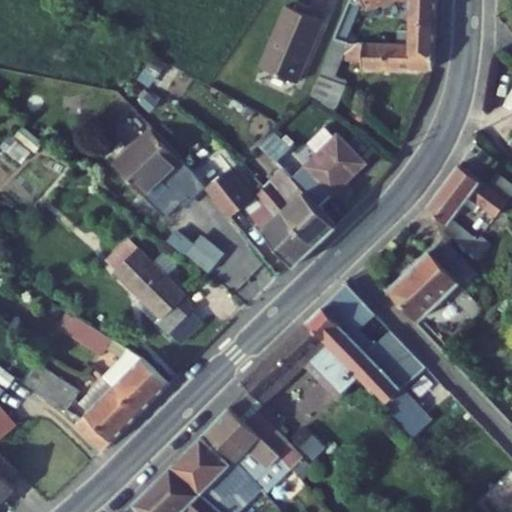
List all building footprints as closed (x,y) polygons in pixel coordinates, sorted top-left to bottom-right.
[(299,4),(286,0),(257,0),(240,55),(278,68),(299,4)] [(387,0),(387,8),(414,9),(413,0),(387,0)] [(341,27),(328,26),(328,38),(341,38),(341,47),(412,48),(414,9),(387,8),(387,23),(342,20),(341,27)] [(140,78),(153,84),(162,63),(150,57),(140,78)] [(339,107),(345,80),(319,74),(312,101),(339,107)] [(511,110),(494,127),(511,146),(511,110)] [(309,138),(281,164),(308,193),(357,147),(330,118),(326,122),(317,112),(299,128),(309,138)] [(140,121),(133,128),(156,148),(163,156),(169,151),(167,149),(140,121)] [(198,122),(167,149),(169,151),(176,157),(206,130),(198,122)] [(23,127),(1,152),(17,167),(40,142),(23,127)] [(156,148),(133,128),(105,156),(134,185),(163,156),(156,148)] [(209,147),(186,168),(216,201),(227,191),(280,250),(301,230),(249,173),(241,182),(209,147)] [(0,185),(16,170),(0,153),(0,185)] [(281,164),(271,153),(249,173),(301,230),(322,209),(308,193),(281,164)] [(464,163),(437,207),(455,220),(470,199),(494,219),(509,197),(464,163)] [(384,275),(413,306),(444,279),(468,305),(477,297),(453,270),(461,263),(432,231),(384,275)] [(198,236),(186,257),(211,271),(223,250),(198,236)] [(127,238),(104,262),(151,308),(146,313),(158,324),(180,301),(168,290),(174,284),(127,238)] [(357,279),(331,303),(359,332),(385,309),(357,279)] [(359,332),(331,303),(318,316),(337,336),(334,339),(369,374),(378,384),(381,381),(396,397),(410,384),(359,332)] [(253,379),(271,398),(289,381),(303,396),(310,396),(327,413),(369,374),(334,339),(337,336),(318,316),(253,379)] [(122,342),(98,328),(92,340),(87,338),(81,347),(102,359),(106,353),(113,357),(122,342)] [(101,378),(129,403),(159,373),(136,350),(130,347),(101,378)] [(129,403),(101,378),(86,363),(84,365),(68,360),(46,349),(34,369),(74,405),(67,413),(93,440),(129,403)] [(238,378),(225,393),(277,443),(287,432),(238,378)] [(277,443),(225,393),(200,422),(228,450),(249,470),(263,454),(269,460),(275,454),(270,449),(277,443)] [(0,404),(0,441),(18,426),(0,404)] [(196,426),(167,456),(196,482),(220,459),(251,488),(258,480),(249,470),(228,450),(225,454),(196,426)] [(132,490),(156,511),(169,511),(189,490),(212,511),(228,511),(196,482),(167,456),(166,456),(132,490)] [(0,457),(0,497),(12,486),(7,481),(15,472),(0,457)] [(156,511),(132,490),(120,502),(130,511),(156,511)] [(130,511),(120,502),(109,511),(130,511)]
